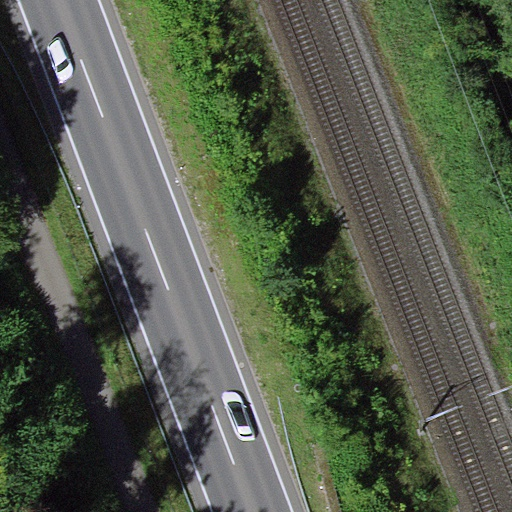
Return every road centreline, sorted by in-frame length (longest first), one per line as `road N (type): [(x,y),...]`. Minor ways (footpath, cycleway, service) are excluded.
road 1 (trunk): [(63,0),(256,511)]
road 2 (unclassified): [(0,129),(150,511)]
